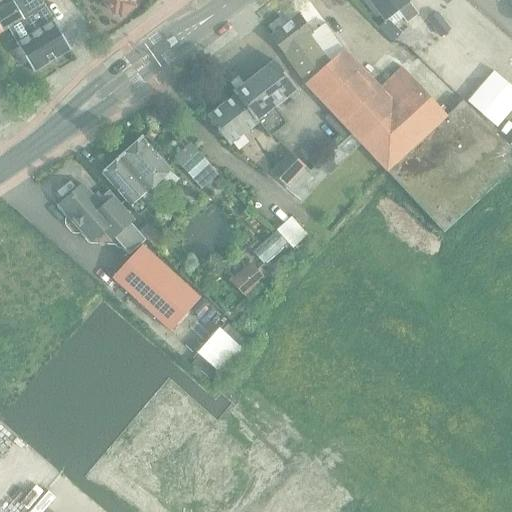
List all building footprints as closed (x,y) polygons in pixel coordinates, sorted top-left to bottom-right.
[(39,0),(15,0),(0,9),(0,31),(1,33),(7,29),(34,73),(70,51),(39,0)] [(133,0),(102,0),(114,15),(118,13),(121,17),(133,8),(130,4),(133,2),(132,1),(133,0)] [(407,25),(418,16),(409,5),(411,3),(409,0),(367,0),(384,23),(377,29),(390,42),(400,35),(393,27),(403,20),(407,25)] [(441,38),(450,32),(437,14),(428,21),(441,38)] [(326,25),(313,34),(300,16),(271,37),(306,85),(305,86),(323,105),(362,70),(344,51),(326,25)] [(296,90),(275,62),(243,87),(237,79),(230,84),(236,92),(233,94),(235,97),(236,96),(257,123),(269,139),(287,125),(274,108),(296,90)] [(403,69),(381,90),(362,70),(323,105),(330,112),(323,119),(342,140),(350,134),(387,173),(447,117),(403,69)] [(511,88),(493,73),(467,103),(498,129),(511,112),(511,88)] [(236,96),(235,97),(207,118),(228,146),(257,123),(236,96)] [(511,151),(463,102),(447,117),(387,173),(444,234),(511,170),(511,151)] [(178,179),(142,138),(119,159),(155,201),(178,179)] [(200,190),(210,181),(217,174),(189,142),(171,158),(200,190)] [(304,167),(290,153),(271,173),(285,187),(304,167)] [(321,164),(330,173),(337,166),(328,157),(321,164)] [(101,175),(138,217),(148,207),(155,201),(119,159),(101,175)] [(113,238),(128,255),(144,241),(138,233),(129,224),(132,221),(112,199),(102,208),(81,186),(58,206),(90,242),(102,231),(110,240),(113,238)] [(147,225),(138,233),(144,241),(149,246),(158,238),(147,225)] [(276,232),(253,253),(263,264),(286,243),(276,232)] [(388,240),(373,258),(413,292),(428,275),(388,240)] [(169,332),(199,298),(141,245),(112,277),(169,332)] [(370,262),(359,274),(398,309),(413,292),(373,258),(370,262)] [(242,295),(263,276),(250,262),(229,280),(242,295)] [(359,274),(344,291),(384,325),(398,309),(359,274)] [(344,291),(330,308),(369,342),(384,326),(384,325),(344,291)] [(494,307),(511,323),(511,294),(508,291),(494,307)] [(479,324),(511,352),(511,323),(494,307),(479,324)] [(322,317),(315,324),(355,359),(369,342),(330,308),(322,317)] [(199,355),(192,364),(209,380),(217,371),(220,374),(242,349),(239,346),(245,340),(227,324),(222,330),(219,328),(197,353),(199,355)] [(315,324),(301,341),(340,375),(341,375),(355,359),(315,324)] [(511,352),(479,324),(465,341),(503,374),(511,363),(511,352)] [(301,341),(286,357),(326,392),(340,375),(301,341)] [(451,357),(450,357),(488,390),(503,374),(465,341),(451,357)] [(286,357),(272,374),(312,408),(326,392),(286,357)] [(436,374),(474,407),(488,390),(450,357),(436,374)] [(511,363),(503,374),(511,381),(511,363)] [(272,374),(257,390),(297,425),(312,408),(272,374)] [(420,393),(415,398),(452,431),(474,407),(436,374),(419,393),(420,393)] [(511,381),(503,374),(488,390),(511,410),(511,381)] [(257,390),(242,407),(282,442),(297,425),(257,390)] [(511,410),(488,390),(474,407),(508,437),(511,432),(511,410)] [(474,407),(452,431),(475,451),(487,462),(508,437),(474,407)] [(496,494),(503,500),(511,489),(505,483),(496,494)]
